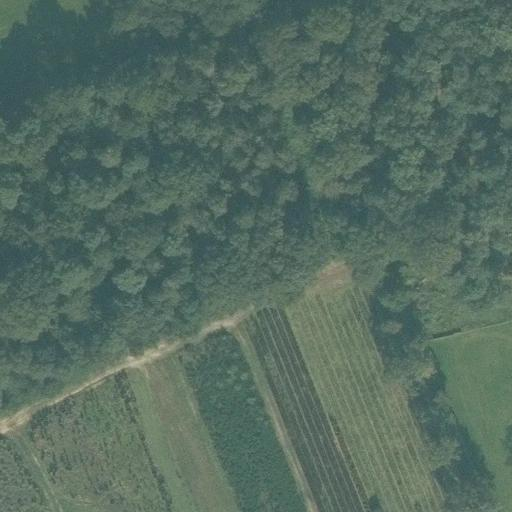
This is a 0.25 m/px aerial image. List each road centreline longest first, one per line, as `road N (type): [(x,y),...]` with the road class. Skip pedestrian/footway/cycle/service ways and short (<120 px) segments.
road 1 (track): [(0,428),(327,271)]
road 2 (track): [(343,0),(140,57),(81,61),(0,89)]
